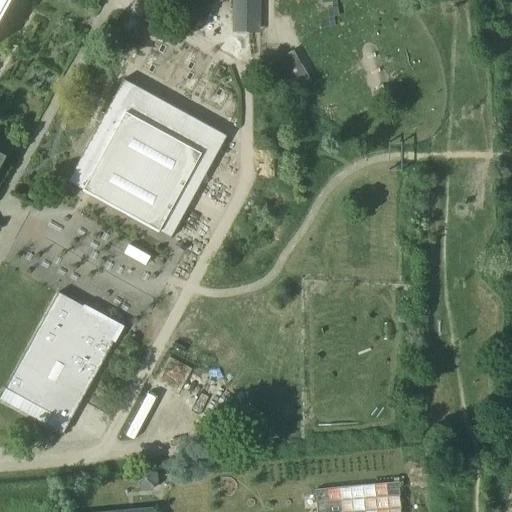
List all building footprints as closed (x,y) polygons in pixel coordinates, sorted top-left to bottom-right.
[(0,0),(0,167),(8,154),(0,149),(0,22),(12,0),(0,0)] [(253,0),(233,0),(233,32),(253,32),(253,0)] [(310,79),(292,49),(275,59),(293,89),(310,79)] [(196,119),(187,135),(131,105),(140,88),(124,79),(68,181),(82,189),(84,190),(84,191),(85,190),(92,194),(96,197),(99,198),(98,199),(99,199),(99,198),(111,205),(113,206),(113,207),(114,206),(126,213),(128,214),(128,215),(129,214),(142,221),(143,222),(142,223),(143,223),(157,230),(158,230),(157,231),(158,231),(171,238),(171,237),(160,230),(178,196),(182,189),(192,171),(194,168),(205,174),(206,174),(205,173),(194,167),(200,155),(212,162),(227,136),(196,119)] [(81,305),(59,292),(6,388),(0,398),(46,424),(63,434),(64,433),(112,345),(114,341),(115,342),(114,341),(122,327),(97,313),(84,306),(85,304),(84,304),(84,306),(81,305)] [(242,491),(233,511),(266,511),(271,502),(242,491)]
